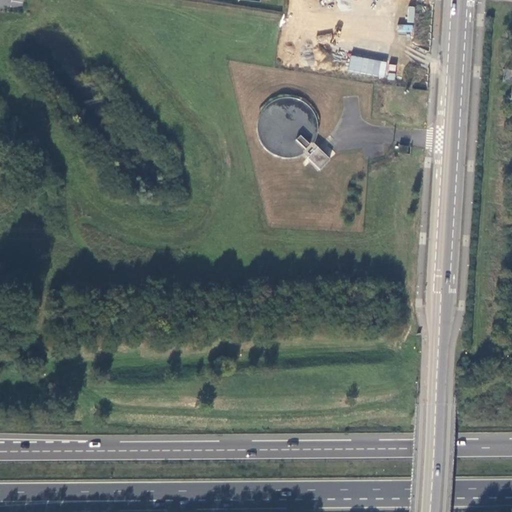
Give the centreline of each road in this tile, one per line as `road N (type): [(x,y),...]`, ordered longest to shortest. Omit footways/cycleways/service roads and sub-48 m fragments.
road 1 (trunk): [(511,447),(0,451)]
road 2 (trunk): [(162,490),(511,488)]
road 3 (secondary): [(439,330),(449,292),(468,0)]
road 4 (secondary): [(456,0),(433,293),(439,330)]
road 5 (secondary): [(428,511),(439,330)]
road 6 (trunk): [(0,509),(139,505),(162,490)]
road 7 (trunk): [(0,492),(162,490)]
